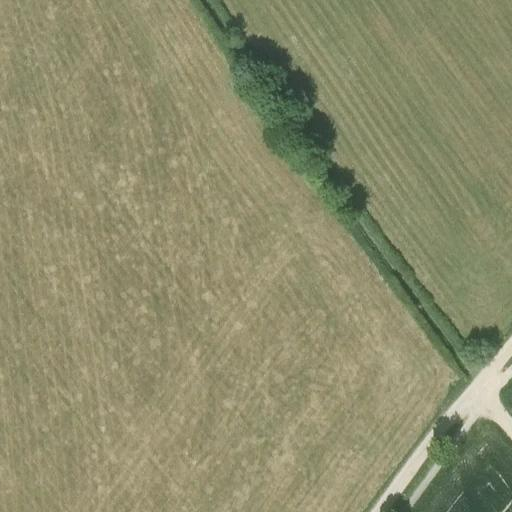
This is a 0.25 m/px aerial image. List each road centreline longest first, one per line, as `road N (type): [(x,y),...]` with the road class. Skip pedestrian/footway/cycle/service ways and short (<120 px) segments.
road 1 (track): [(204,0),(478,382)]
road 2 (track): [(478,382),(378,511)]
